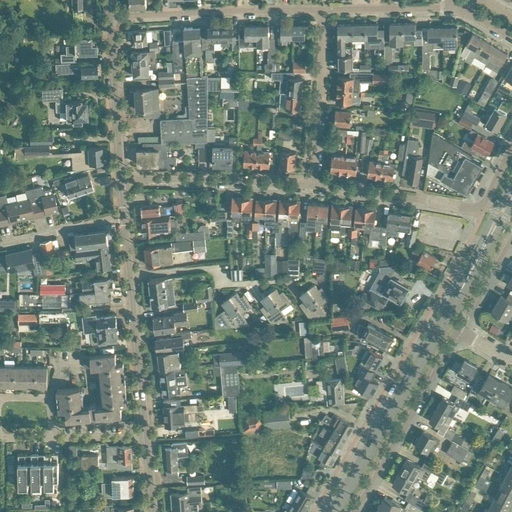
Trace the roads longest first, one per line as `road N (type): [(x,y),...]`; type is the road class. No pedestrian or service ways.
road 1 (secondary): [(332,511),(511,194)]
road 2 (residential): [(511,144),(481,207),(310,186)]
road 3 (residential): [(323,12),(110,15)]
road 4 (residential): [(356,511),(457,334)]
road 5 (residential): [(310,186),(123,182)]
road 6 (residential): [(128,275),(206,267),(230,286),(296,283)]
road 7 (residential): [(310,186),(323,12)]
road 8 (residential): [(110,15),(123,182)]
road 9 (residential): [(128,275),(144,437)]
road 10 (residential): [(450,7),(323,12)]
road 11 (residential): [(0,246),(123,218)]
